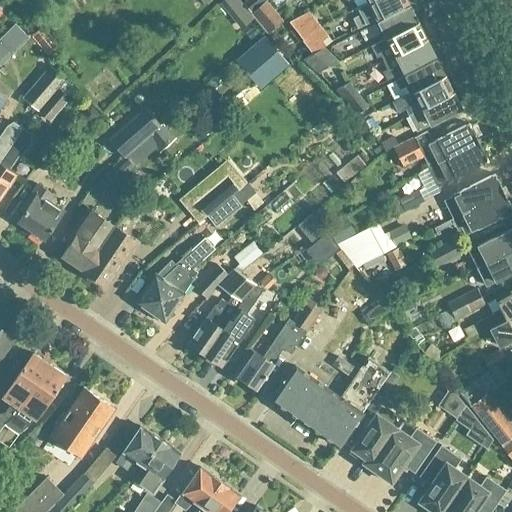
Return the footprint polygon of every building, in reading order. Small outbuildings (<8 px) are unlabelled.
[(240,0),(221,0),(220,2),(241,28),(255,18),(250,12),(251,12),(240,0)] [(245,0),(243,1),(252,11),(265,0),(245,0)] [(251,12),(250,12),(255,18),(257,21),(273,8),(267,0),(265,0),(252,11),(251,12)] [(358,27),(408,2),(406,0),(370,0),(367,2),(367,3),(356,8),(359,14),(353,17),(358,27)] [(386,39),(418,22),(410,6),(389,16),(360,31),(365,41),(383,32),(386,39)] [(273,8),(257,21),(267,33),(284,20),(279,15),(273,8)] [(291,26),(296,31),(302,39),(310,33),(321,27),(309,11),(306,13),(290,21),(291,26)] [(395,55),(426,39),(418,22),(386,39),(371,46),(375,54),(379,52),(383,61),(395,55)] [(15,23),(1,36),(15,50),(26,39),(29,37),(15,23)] [(323,48),(327,45),(320,37),(326,33),(321,27),(310,33),(302,39),(301,40),(308,47),(313,53),(322,48),(323,48)] [(29,37),(26,39),(32,44),(35,41),(30,36),(29,37)] [(269,36),(241,59),(263,86),(291,63),(269,36)] [(388,79),(433,57),(435,56),(426,39),(395,55),(383,61),(388,69),(384,71),(388,79)] [(338,61),(323,48),(322,48),(313,53),(328,66),(338,61)] [(328,66),(313,53),(302,58),(316,72),(328,66)] [(408,93),(445,75),(437,59),(394,80),(398,88),(405,85),(408,93)] [(22,98),(39,112),(66,79),(50,65),(22,98)] [(408,93),(391,101),(396,111),(406,106),(410,114),(422,108),(454,92),(445,75),(408,93)] [(76,87),(66,79),(39,112),(49,120),(76,87)] [(337,89),(347,101),(357,93),(348,82),(337,89)] [(418,130),(462,108),(454,92),(422,108),(410,114),(418,130)] [(357,93),(347,101),(358,114),(367,107),(357,93)] [(85,109),(84,117),(89,122),(99,114),(90,104),(85,109)] [(93,185),(98,177),(98,176),(102,172),(122,156),(131,148),(133,150),(162,126),(145,106),(116,130),(109,122),(82,145),(94,159),(70,195),(81,203),(93,185)] [(427,166),(478,140),(469,122),(432,141),(427,131),(414,137),(398,145),(394,147),(404,166),(423,156),(427,166)] [(0,161),(23,128),(16,123),(7,126),(0,136),(0,161)] [(174,140),(162,126),(133,150),(131,148),(122,156),(123,157),(124,156),(135,167),(157,147),(160,151),(174,140)] [(8,184),(16,172),(10,168),(19,155),(21,156),(30,143),(32,134),(23,128),(0,161),(0,196),(8,185),(8,184)] [(393,136),(380,143),(385,152),(394,147),(398,145),(393,136)] [(440,191),(437,184),(446,179),(487,159),(478,140),(427,166),(429,168),(418,174),(425,188),(420,191),(419,188),(396,199),(401,211),(440,191)] [(137,169),(135,167),(124,156),(123,157),(105,174),(118,187),(137,169)] [(340,182),(364,172),(360,161),(335,171),(340,182)] [(452,216),(503,191),(494,173),(451,194),(452,196),(444,200),(452,216)] [(249,182),(224,201),(209,214),(207,215),(215,226),(241,206),(240,205),(257,192),(249,182)] [(64,209),(49,199),(53,194),(37,184),(20,209),(24,212),(18,221),(31,230),(29,233),(41,241),(43,238),(44,239),(64,209)] [(482,225),(511,210),(511,208),(503,191),(452,216),(453,218),(452,218),(455,225),(457,228),(461,226),(465,234),(474,230),(473,229),(481,224),(482,225)] [(111,229),(113,225),(88,208),(67,240),(70,243),(62,255),(83,270),(111,229)] [(452,218),(434,227),(437,234),(440,233),(438,229),(452,222),(454,226),(455,225),(452,218)] [(377,223),(336,244),(354,266),(411,237),(404,223),(383,233),(377,223)] [(116,274),(138,241),(113,225),(111,229),(83,270),(85,271),(84,275),(91,279),(94,277),(104,284),(113,271),(116,274)] [(291,247),(308,235),(302,225),(284,237),(291,247)] [(477,267),(511,249),(511,227),(488,239),(468,249),(474,261),(477,267)] [(315,242),(328,257),(337,248),(324,234),(315,242)] [(453,238),(441,244),(449,259),(460,253),(453,238)] [(437,265),(449,259),(441,244),(430,250),(437,265)] [(151,312),(169,283),(182,272),(184,269),(187,266),(193,269),(194,269),(193,268),(205,257),(194,246),(175,263),(171,259),(156,274),(155,274),(136,302),(140,305),(140,308),(144,311),(148,310),(151,312)] [(398,247),(387,253),(395,269),(406,263),(398,247)] [(486,284),(511,270),(511,249),(477,267),(486,284)] [(240,263),(234,268),(239,272),(243,268),(240,263)] [(218,285),(224,279),(228,275),(227,274),(217,264),(195,288),(206,298),(218,285)] [(164,321),(195,276),(198,272),(194,269),(193,269),(187,266),(184,269),(182,272),(169,283),(151,312),(152,313),(152,317),(157,320),(160,318),(164,321)] [(205,353),(231,316),(236,309),(254,283),(239,272),(234,268),(227,274),(228,275),(224,279),(218,285),(232,295),(228,302),(221,298),(216,305),(215,304),(189,341),(205,353)] [(205,353),(222,364),(254,318),(247,313),(263,289),(254,283),(236,309),(231,316),(205,353)] [(477,289),(463,296),(470,311),(485,304),(477,289)] [(469,338),(490,327),(511,316),(511,294),(498,302),(502,310),(464,329),(469,338)] [(455,319),(470,311),(463,296),(448,304),(455,319)] [(293,321),(307,331),(324,307),(310,298),(293,321)] [(499,345),(511,338),(511,316),(490,327),(499,345)] [(302,338),(307,331),(293,321),(288,318),(262,357),(255,352),(238,376),(255,387),(283,347),(291,353),(302,338)] [(0,356),(13,337),(5,331),(6,328),(2,324),(0,323),(0,356)] [(428,347),(421,357),(432,366),(440,357),(428,347)] [(506,360),(501,349),(482,358),(488,369),(494,366),(498,363),(506,360)] [(12,419),(19,408),(49,364),(33,352),(12,382),(1,397),(10,404),(3,413),(0,414),(0,427),(6,423),(12,419)] [(342,440),(372,396),(377,389),(383,380),(389,372),(369,357),(360,370),(339,355),(333,364),(354,379),(341,397),(295,365),(271,399),(321,433),(322,433),(338,445),(342,440)] [(511,434),(511,425),(487,393),(509,377),(498,363),(494,366),(459,391),(500,443),(511,434)] [(46,405),(66,375),(49,364),(19,408),(12,419),(6,423),(19,432),(27,425),(32,418),(35,420),(45,405),(46,405)] [(80,457),(114,408),(84,387),(66,414),(64,413),(53,428),(55,429),(50,436),(80,457)] [(398,427),(404,418),(372,396),(342,440),(352,447),(351,448),(366,458),(363,462),(370,466),(397,427),(398,427)] [(470,430),(477,420),(465,406),(455,420),(470,430)] [(142,466),(161,439),(158,437),(157,435),(153,433),(151,432),(141,425),(116,462),(126,469),(133,460),(142,466)] [(418,467),(436,440),(416,426),(410,436),(398,427),(397,427),(370,466),(391,481),(407,459),(418,467)] [(511,458),(511,457),(511,436),(500,446),(511,458)] [(160,483),(181,453),(171,446),(170,444),(166,441),(163,441),(161,439),(142,466),(154,474),(152,478),(160,483)] [(435,511),(441,511),(467,476),(455,467),(461,458),(441,444),(423,470),(434,478),(418,500),(435,511)] [(67,511),(115,455),(106,447),(57,507),(63,511),(67,511)] [(200,467),(176,500),(176,502),(184,508),(192,501),(201,507),(220,481),(217,479),(216,476),(213,474),(210,474),(200,467)] [(483,511),(490,511),(506,489),(486,475),(480,484),(467,476),(441,511),(473,511),(477,508),(483,511)] [(47,511),(65,496),(49,479),(14,511),(47,511)] [(227,511),(240,494),(230,487),(229,485),(225,482),(222,482),(220,481),(201,507),(197,511),(227,511)] [(141,511),(151,511),(155,510),(160,502),(147,493),(137,509),(141,511)]
